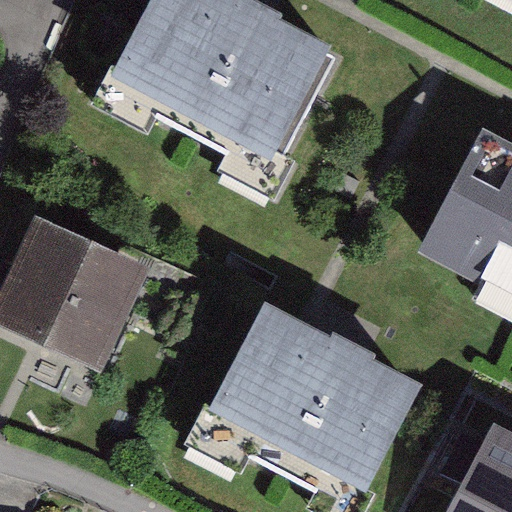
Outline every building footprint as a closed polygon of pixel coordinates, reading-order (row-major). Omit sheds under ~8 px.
[(320,66),(194,0),(168,0),(124,84),(270,161),(320,66)] [(511,166),(492,156),(438,257),(511,296),(511,166)] [(134,286),(38,242),(0,323),(96,367),(134,286)] [(406,407),(271,334),(226,417),(360,490),(406,407)] [(511,511),(511,452),(495,444),(459,511),(511,511)]
